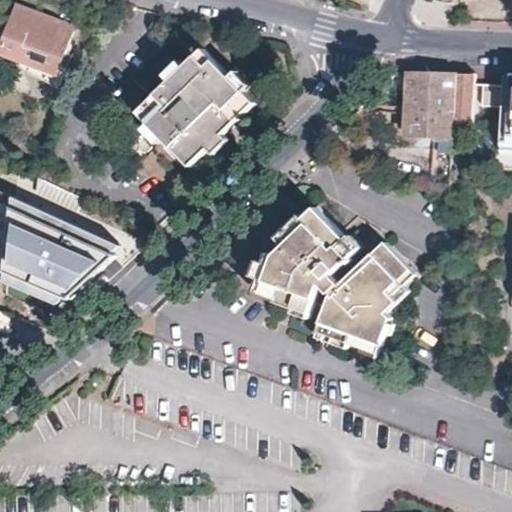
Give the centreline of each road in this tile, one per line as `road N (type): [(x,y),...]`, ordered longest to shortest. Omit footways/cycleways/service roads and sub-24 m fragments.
road 1 (residential): [(0,401),(82,340),(378,42)]
road 2 (residential): [(223,0),(378,42)]
road 3 (residential): [(378,42),(511,49)]
